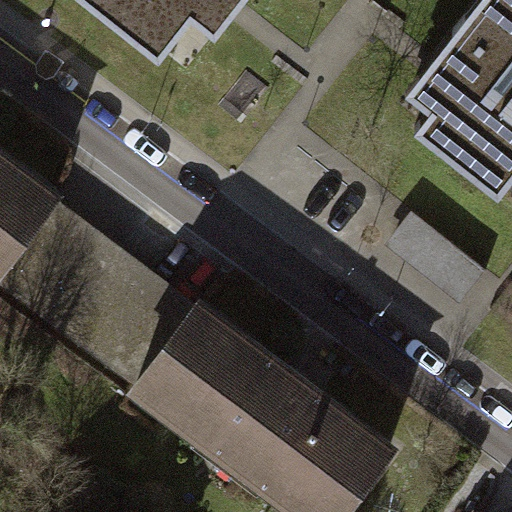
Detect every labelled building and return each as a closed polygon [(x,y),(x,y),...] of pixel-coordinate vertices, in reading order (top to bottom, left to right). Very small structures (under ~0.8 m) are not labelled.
[(75,0),(153,60),(183,22),(208,42),(234,8),(240,0),(75,0)] [(511,0),(464,0),(418,59),(394,90),(418,109),(403,127),(489,194),(493,190),(511,165),(511,0)] [(0,276),(47,213),(57,199),(0,157),(0,276)] [(420,211),(397,243),(469,294),(492,263),(420,211)] [(0,276),(0,289),(139,389),(197,312),(47,213),(0,276)] [(197,312),(139,389),(303,511),(351,511),(398,450),(203,304),(197,312)]
